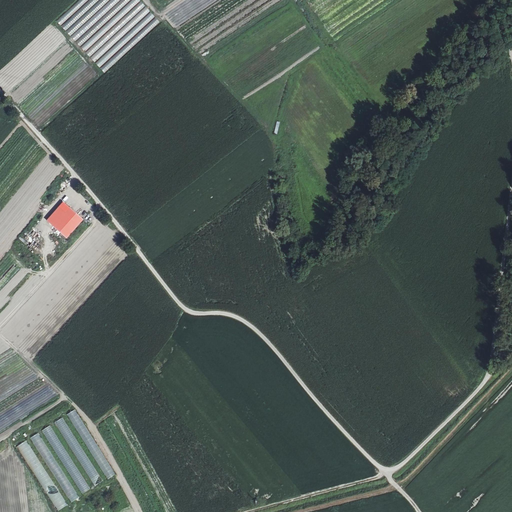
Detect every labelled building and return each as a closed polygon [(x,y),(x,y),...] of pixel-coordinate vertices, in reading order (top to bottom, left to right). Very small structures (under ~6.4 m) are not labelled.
[(138,0),(79,0),(55,22),(104,74),(160,23),(138,0)] [(253,34),(208,58),(215,70),(226,64),(223,58),(233,53),(235,58),(238,56),(240,58),(276,39),(273,34),(278,31),(276,26),(255,37),(253,34)] [(370,141),(373,144),(381,134),(378,131),(370,141)] [(57,222),(70,208),(66,203),(53,218),(57,222)] [(57,222),(53,226),(66,238),(84,219),(70,208),(57,222)] [(75,410),(67,415),(108,478),(116,474),(75,410)] [(62,418),(54,423),(95,486),(103,481),(62,418)] [(50,426),(42,431),(82,495),(91,490),(50,426)] [(38,433),(30,438),(71,503),(79,498),(38,433)] [(26,441),(16,447),(58,511),(68,505),(26,441)]
